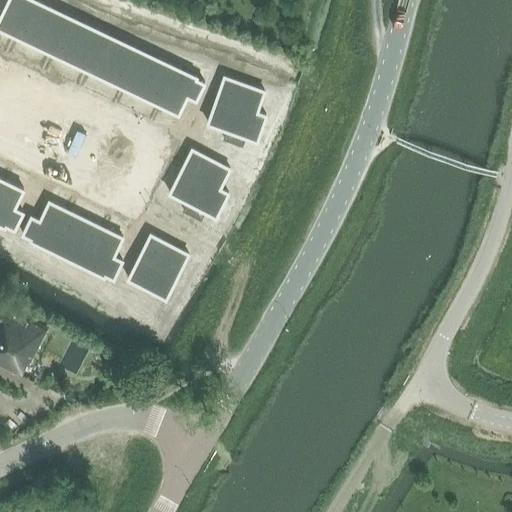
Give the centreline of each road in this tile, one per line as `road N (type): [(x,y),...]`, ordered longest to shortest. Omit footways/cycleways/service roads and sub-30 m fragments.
road 1 (unclassified): [(200,448),(330,226),(378,115),(409,0)]
road 2 (residential): [(0,146),(133,208),(162,142)]
road 3 (unclassified): [(0,469),(115,419),(157,423),(200,448)]
road 4 (unclassified): [(430,361),(479,271),(511,171)]
